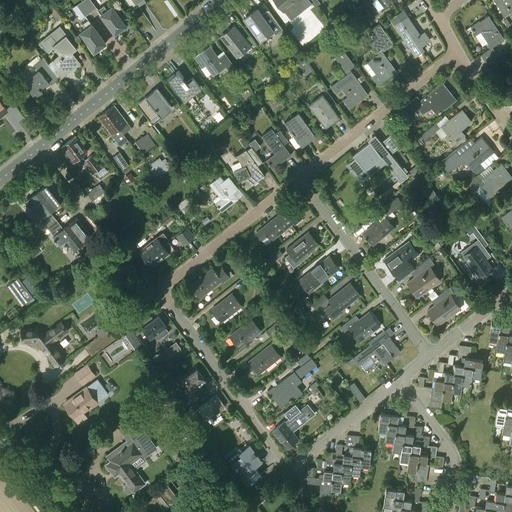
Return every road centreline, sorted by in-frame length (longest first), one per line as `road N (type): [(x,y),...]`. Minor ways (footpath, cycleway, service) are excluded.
road 1 (residential): [(293,464),(284,465),(164,293),(302,178)]
road 2 (residential): [(0,180),(223,0)]
road 3 (residential): [(430,355),(302,178)]
road 4 (residential): [(302,178),(456,52)]
road 5 (residential): [(449,511),(453,456),(400,379)]
road 6 (residential): [(293,464),(400,379)]
